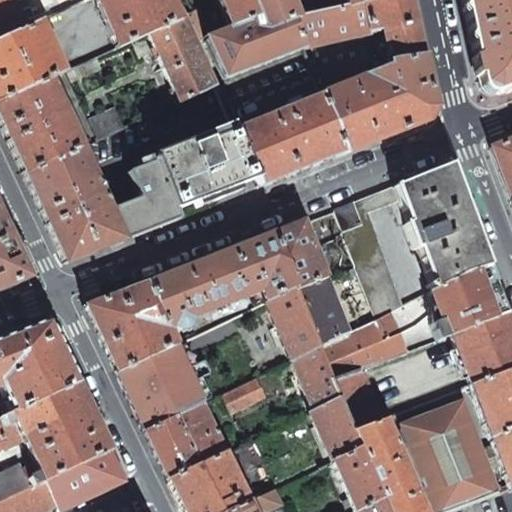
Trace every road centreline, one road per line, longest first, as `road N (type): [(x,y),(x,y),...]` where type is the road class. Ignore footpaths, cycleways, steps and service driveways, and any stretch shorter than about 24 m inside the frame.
road 1 (residential): [(58,294),(465,134)]
road 2 (residential): [(58,294),(162,511)]
road 3 (residential): [(436,0),(465,134)]
road 4 (residential): [(0,170),(58,294)]
road 5 (residential): [(465,134),(511,259)]
